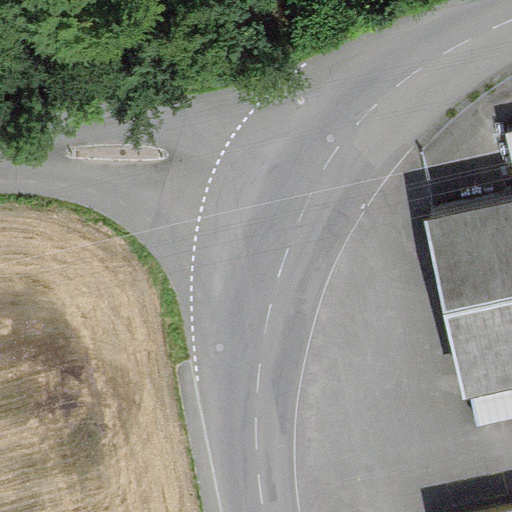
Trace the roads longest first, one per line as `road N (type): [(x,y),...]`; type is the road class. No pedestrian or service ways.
road 1 (residential): [(289,213),(319,142),(467,29),(511,10)]
road 2 (residential): [(265,511),(257,464),(263,274),(289,213)]
road 3 (residential): [(0,172),(289,213)]
